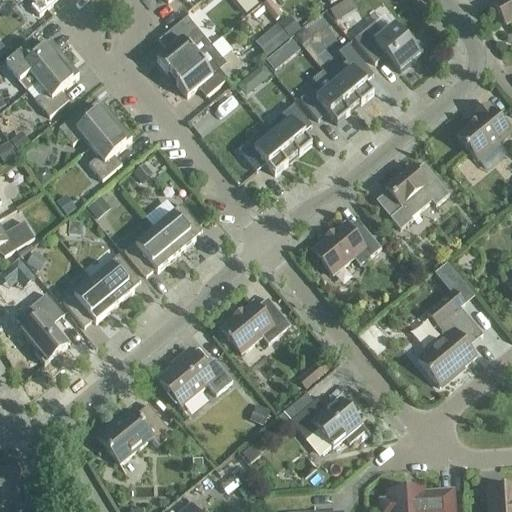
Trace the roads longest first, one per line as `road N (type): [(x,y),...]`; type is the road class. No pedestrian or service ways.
road 1 (residential): [(261,246),(106,56),(143,27),(121,0)]
road 2 (residential): [(261,246),(461,89),(475,64),(474,46)]
road 3 (residential): [(52,427),(261,246)]
road 4 (residential): [(417,439),(261,246)]
road 5 (residential): [(417,439),(511,362)]
